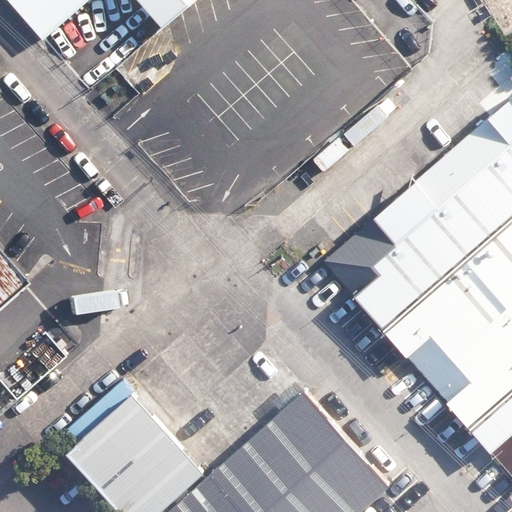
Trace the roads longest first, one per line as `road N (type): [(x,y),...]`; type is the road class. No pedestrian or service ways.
road 1 (unknown): [(226,262),(287,296),(483,511)]
road 2 (unclassified): [(0,14),(226,262)]
road 3 (unclassified): [(226,262),(0,460)]
road 4 (unclassified): [(371,127),(226,262)]
